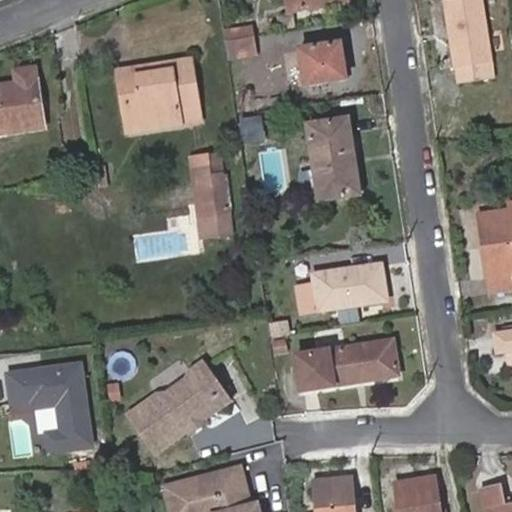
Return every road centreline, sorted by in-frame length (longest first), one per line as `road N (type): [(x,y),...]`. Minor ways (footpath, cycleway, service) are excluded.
road 1 (residential): [(396,0),(457,429)]
road 2 (residential): [(457,429),(293,435)]
